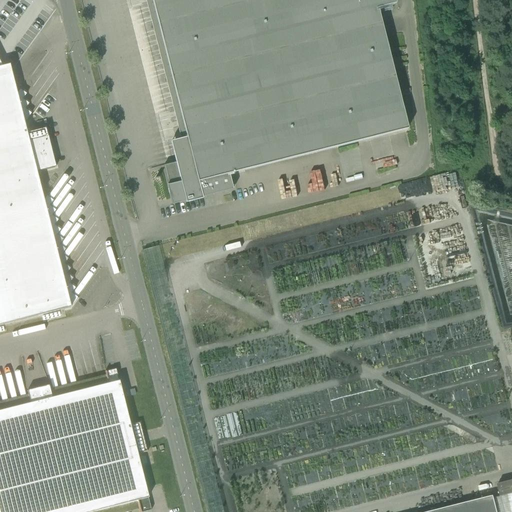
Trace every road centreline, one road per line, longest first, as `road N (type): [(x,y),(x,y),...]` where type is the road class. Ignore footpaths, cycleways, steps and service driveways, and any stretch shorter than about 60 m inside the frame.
road 1 (track): [(231,511),(169,266),(511,451)]
road 2 (track): [(169,266),(458,194),(511,404)]
road 3 (tertiary): [(64,0),(141,305)]
road 4 (track): [(214,446),(504,374)]
road 5 (track): [(222,477),(511,405)]
road 6 (track): [(207,415),(496,343)]
road 7 (track): [(191,353),(480,281)]
road 8 (track): [(199,384),(488,313)]
road 9 (track): [(285,494),(511,438)]
road 10 (tertiary): [(141,305),(193,511)]
road 11 (track): [(265,269),(464,220)]
road 12 (track): [(476,0),(497,172),(511,187)]
road 13 (track): [(511,472),(352,511)]
road 14 (unclassified): [(0,342),(141,305)]
road 15 (track): [(273,299),(414,265)]
